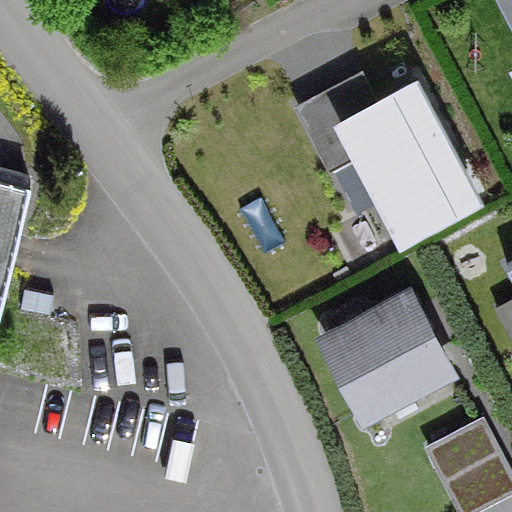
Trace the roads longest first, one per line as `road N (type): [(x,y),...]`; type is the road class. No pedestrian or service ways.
road 1 (residential): [(307,511),(205,292),(95,129)]
road 2 (residential): [(95,129),(337,0)]
road 3 (residential): [(95,129),(0,9)]
